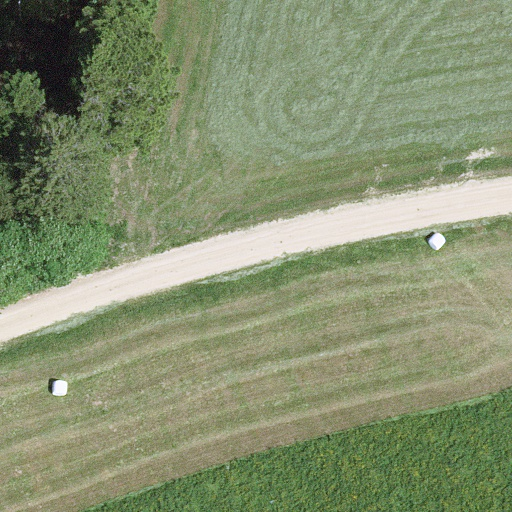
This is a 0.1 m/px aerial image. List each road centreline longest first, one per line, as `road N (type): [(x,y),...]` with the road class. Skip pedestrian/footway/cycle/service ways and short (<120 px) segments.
road 1 (track): [(0,322),(340,234)]
road 2 (track): [(511,204),(340,234)]
